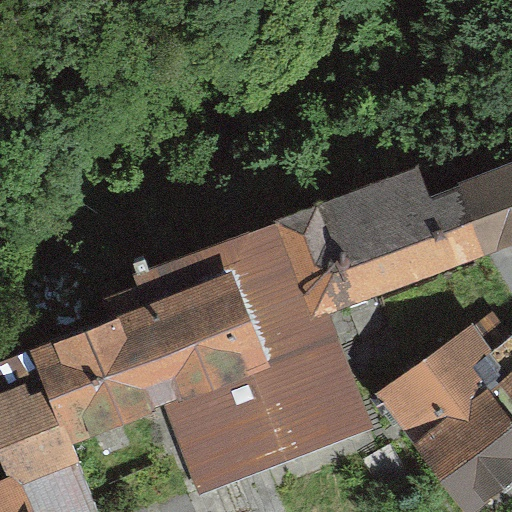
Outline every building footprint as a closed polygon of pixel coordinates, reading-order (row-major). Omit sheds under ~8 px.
[(511,168),(435,196),(460,268),(511,249),(511,168)] [(426,172),(293,219),(327,315),(460,268),(435,196),(426,172)] [(240,273),(44,348),(81,445),(277,370),(240,273)] [(511,414),(449,336),(376,394),(465,505),(511,467),(511,414)] [(511,370),(501,379),(511,391),(511,370)] [(49,386),(0,405),(0,422),(24,482),(79,460),(49,386)] [(0,491),(0,511),(35,511),(24,482),(0,491)]
